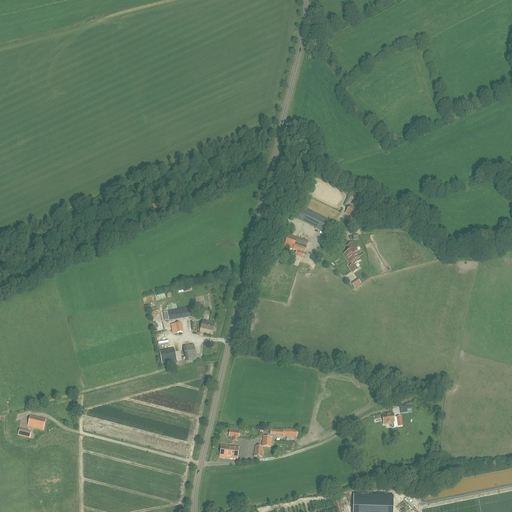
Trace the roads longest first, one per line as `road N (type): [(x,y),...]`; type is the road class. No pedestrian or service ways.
road 1 (tertiary): [(200,463),(302,41),(305,0)]
road 2 (unclassified): [(200,463),(268,461),(425,393)]
